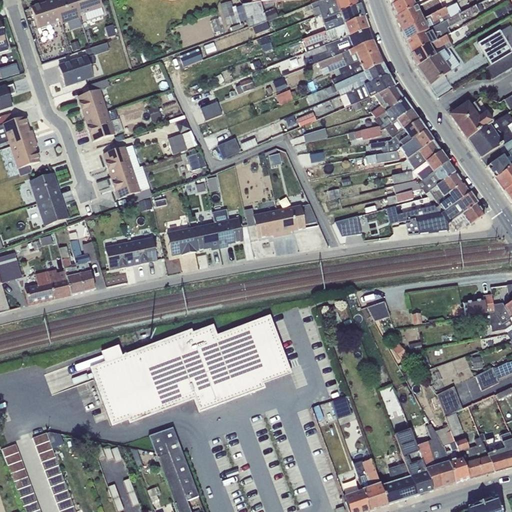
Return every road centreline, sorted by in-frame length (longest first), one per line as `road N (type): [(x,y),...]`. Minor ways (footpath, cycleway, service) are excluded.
road 1 (residential): [(336,251),(0,322)]
road 2 (residential): [(336,251),(284,139),(213,167),(171,73)]
road 3 (secondary): [(374,0),(397,60),(510,226)]
road 4 (unknown): [(207,428),(165,417),(131,427),(73,420),(10,380)]
road 5 (residential): [(12,0),(93,195)]
road 6 (residential): [(510,226),(336,251)]
